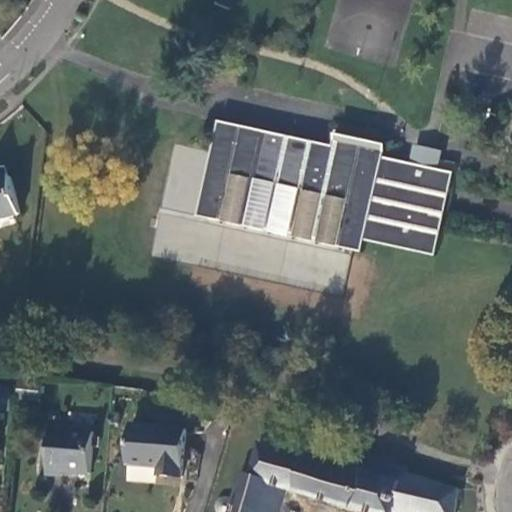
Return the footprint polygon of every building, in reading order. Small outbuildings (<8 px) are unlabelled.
[(198,215),(363,251),(366,239),(437,255),(447,211),(451,195),(456,172),(384,156),(388,139),(337,127),(333,144),(219,119),(198,215)] [(0,221),(21,217),(13,179),(11,179),(9,169),(0,170),(0,221)] [(187,430),(133,426),(130,465),(160,467),(159,476),(184,478),(187,430)] [(95,431),(51,427),(47,476),(63,478),(63,474),(91,477),(95,431)] [(288,487),(376,511),(395,511),(396,510),(407,470),(408,464),(368,451),(310,436),(304,453),(261,441),(252,471),(244,469),(235,500),(231,496),(227,494),(223,496),(220,500),(220,504),(222,509),(226,511),(230,511),(260,511),(271,482),(288,487)] [(405,511),(454,511),(459,487),(407,470),(396,510),(405,511)] [(271,482),(260,511),(281,511),(288,487),(271,482)]
